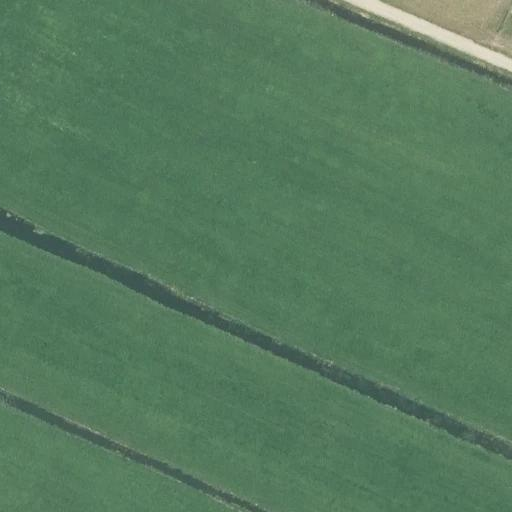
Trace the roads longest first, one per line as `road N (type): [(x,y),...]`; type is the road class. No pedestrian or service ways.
road 1 (track): [(0,179),(511,422)]
road 2 (track): [(361,0),(511,64)]
